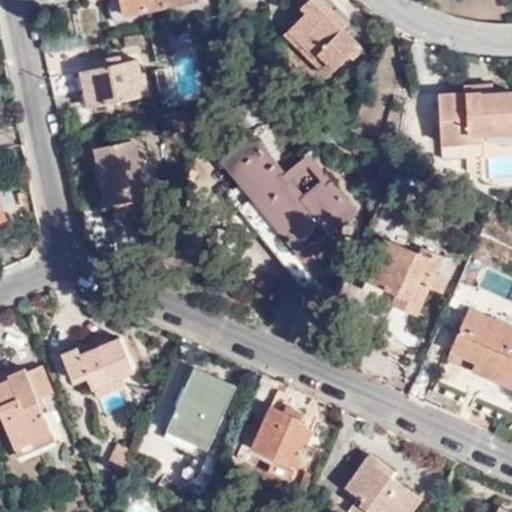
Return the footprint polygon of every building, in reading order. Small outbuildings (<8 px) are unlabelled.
[(109,0),(113,16),(196,1),(195,0),(109,0)] [(319,52),(335,67),(358,42),(343,26),(346,23),(322,0),(302,0),(299,4),(305,10),(287,28),(315,56),(319,52)] [(326,75),(335,67),(319,52),(315,56),(287,28),(283,32),(326,75)] [(127,47),(149,43),(147,32),(125,36),(127,47)] [(90,105),(146,94),(142,74),(138,75),(134,58),(82,69),(90,105)] [(482,91),(482,94),(494,94),(494,93),(494,83),(467,84),(467,92),(482,91)] [(511,92),(494,93),(494,94),(482,94),(482,91),(467,92),(442,93),(444,142),(487,140),(486,132),(511,130),(511,92)] [(291,163),(260,126),(226,155),(310,255),(368,206),(315,143),(291,163)] [(134,142),(94,150),(105,202),(144,194),(134,142)] [(418,253),(383,238),(359,292),(414,316),(442,255),(421,246),(418,253)] [(285,339),(313,352),(332,308),(306,295),(285,339)] [(511,381),(511,329),(467,309),(446,359),(510,387),(511,381)] [(134,369),(121,338),(80,355),(76,346),(59,354),(71,379),(87,373),(97,397),(125,384),(121,374),(134,369)] [(7,377),(0,379),(0,408),(19,454),(56,440),(38,397),(50,391),(38,363),(25,368),(23,365),(6,372),(7,377)] [(195,367),(193,371),(235,390),(236,386),(195,367)] [(235,390),(193,371),(169,423),(210,442),(235,390)] [(282,412),(299,420),(302,414),(285,405),(282,412)] [(302,422),(299,420),(282,412),(270,406),(252,446),(273,457),(295,467),(311,431),(300,426),(302,422)] [(511,441),(511,440),(511,410),(505,407),(494,433),(511,441)] [(210,442),(169,423),(159,442),(183,453),(189,440),(207,449),(210,442)] [(123,475),(132,455),(119,448),(109,469),(123,475)] [(394,470),(372,452),(342,490),(370,511),(409,511),(420,498),(391,475),(394,470)] [(211,494),(222,468),(191,454),(179,479),(211,494)] [(288,480),(295,467),(273,457),(267,470),(288,480)]
